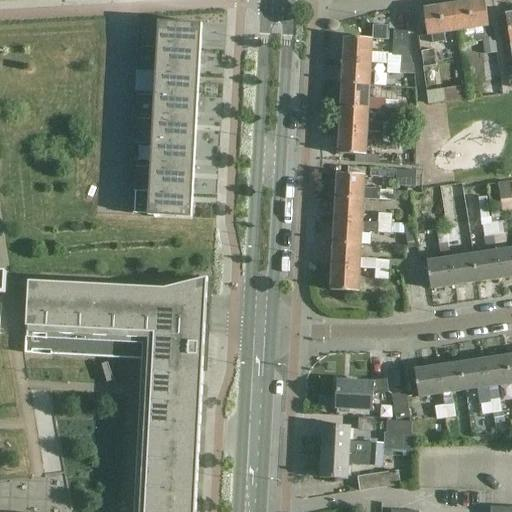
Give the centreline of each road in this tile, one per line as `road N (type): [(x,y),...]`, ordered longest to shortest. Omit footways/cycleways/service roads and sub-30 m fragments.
road 1 (tertiary): [(271,329),(288,0)]
road 2 (tertiary): [(266,1),(250,327)]
road 3 (residential): [(271,329),(396,332),(511,315)]
road 4 (tertiary): [(250,327),(238,511)]
road 5 (tertiary): [(260,511),(271,329)]
road 6 (residential): [(121,9),(266,1)]
